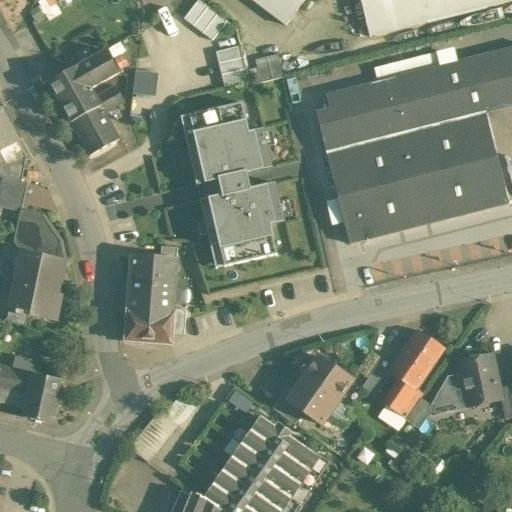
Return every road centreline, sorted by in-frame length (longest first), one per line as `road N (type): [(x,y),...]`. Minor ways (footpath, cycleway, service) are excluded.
road 1 (residential): [(511,281),(293,330),(131,397)]
road 2 (unknown): [(347,259),(311,152),(308,91),(511,36)]
road 3 (residential): [(0,52),(74,190),(92,244),(110,364),(131,397)]
